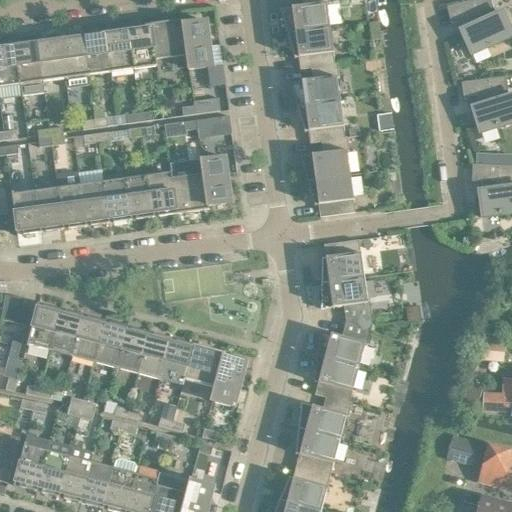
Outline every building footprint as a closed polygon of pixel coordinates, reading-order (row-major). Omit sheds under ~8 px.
[(280,9),(287,34),(329,28),(326,4),(329,4),(328,0),(301,0),(302,6),(280,9)] [(473,0),(446,7),(451,24),(462,21),(464,29),(461,31),(468,47),(468,48),(471,55),(486,49),(485,48),(511,35),(502,12),(493,16),(492,12),(494,12),(490,0),(473,0)] [(172,21),(150,24),(156,66),(156,60),(186,56),(188,70),(189,70),(182,24),(173,25),(172,21)] [(206,21),(182,24),(189,70),(212,66),(206,21)] [(128,27),(127,28),(133,69),(156,66),(150,24),(132,27),(133,31),(129,32),(128,27)] [(106,30),(105,31),(110,72),(133,69),(127,28),(110,30),(110,34),(106,35),(106,30)] [(297,51),(300,70),(337,64),(334,64),(329,28),(287,34),(292,51),(297,51)] [(83,34),(82,34),(88,75),(110,72),(105,31),(87,33),(88,37),(83,38),(83,34)] [(59,37),(65,78),(66,87),(89,84),(88,75),(82,34),(64,36),(65,40),(61,41),(60,37),(59,37)] [(38,40),(37,40),(43,82),(65,78),(59,37),(42,39),(42,44),(38,44),(38,40)] [(14,43),(20,85),(21,96),(44,93),(43,82),(37,40),(19,42),(20,47),(16,47),(15,43),(14,43)] [(0,87),(20,85),(14,43),(0,44),(0,87)] [(290,83),(297,107),(339,102),(336,78),(339,78),(337,64),(300,70),(311,69),(312,80),(290,83)] [(461,83),(463,100),(475,98),(476,107),(472,108),(478,125),(477,126),(480,134),(495,129),(495,128),(511,122),(511,95),(506,97),(506,94),(508,93),(505,77),(461,83)] [(194,106),(193,106),(195,115),(220,112),(218,99),(193,102),(194,106)] [(307,124),(310,143),(347,138),(347,137),(344,138),(339,102),(297,107),(302,125),(307,124)] [(195,115),(193,106),(181,108),(183,116),(195,115)] [(151,112),(139,114),(140,122),(153,121),(151,112)] [(140,122),(139,114),(126,115),(128,124),(140,122)] [(106,118),(94,120),(95,128),(108,127),(106,118)] [(208,119),(196,121),(197,130),(210,128),(208,119)] [(95,128),(94,120),(81,122),(83,130),(95,128)] [(197,130),(196,121),(183,123),(185,131),(197,130)] [(62,127),(49,129),(50,138),(63,136),(62,127)] [(153,127),(141,128),(142,137),(155,135),(153,127)] [(142,137),(141,128),(129,130),(130,139),(142,137)] [(37,131),(38,139),(50,138),(49,129),(37,131)] [(358,130),(349,131),(350,138),(359,136),(358,130)] [(16,131),(4,132),(5,141),(17,139),(16,131)] [(108,133),(96,134),(97,143),(110,141),(108,133)] [(97,143),(96,134),(83,136),(85,145),(97,143)] [(63,136),(50,138),(52,146),(64,144),(63,136)] [(50,138),(38,139),(39,148),(52,146),(50,138)] [(300,157),(307,181),(350,175),(346,152),(349,151),(347,138),(310,143),(310,144),(321,142),(322,154),(300,157)] [(4,147),(6,156),(18,154),(19,163),(30,161),(28,144),(4,147)] [(493,164),(505,164),(505,156),(493,155),(493,164)] [(225,157),(201,160),(207,206),(231,203),(225,157)] [(171,173),(170,173),(176,215),(198,211),(198,208),(207,206),(201,160),(200,161),(202,174),(172,179),(171,173)] [(471,182),(483,182),(483,191),(479,191),(481,210),(480,210),(482,218),(497,216),(497,215),(511,212),(511,166),(472,165),(471,182)] [(82,171),(83,183),(103,180),(102,169),(82,171)] [(55,176),(57,188),(63,230),(64,230),(63,226),(67,225),(68,229),(85,227),(80,185),(78,173),(55,176)] [(170,173),(147,176),(153,218),(154,217),(153,213),(157,213),(158,217),(176,215),(170,173)] [(350,175),(307,181),(312,199),(317,198),(320,218),(355,213),(350,175)] [(147,176),(125,179),(131,221),(131,216),(135,216),(135,220),(153,218),(147,176)] [(125,179),(102,182),(108,224),(109,224),(108,219),(112,219),(113,223),(131,221),(125,179)] [(102,182),(80,185),(85,227),(86,227),(86,222),(90,222),(90,226),(108,224),(102,182)] [(57,188),(35,191),(40,233),(41,233),(40,229),(45,228),(45,232),(63,230),(57,188)] [(40,233),(35,191),(13,194),(13,193),(11,193),(17,236),(18,236),(18,232),(22,231),(23,235),(40,233)] [(0,244),(9,245),(9,232),(0,231),(0,244)] [(321,265),(321,284),(364,278),(358,240),(324,245),(326,265),(321,265)] [(343,306),(345,322),(372,324),(369,301),(367,302),(364,278),(321,284),(321,309),(343,306)] [(9,297),(6,321),(25,326),(27,320),(18,318),(22,306),(24,299),(21,298),(20,298),(9,296),(9,297)] [(26,346),(50,352),(60,310),(43,305),(42,310),(38,309),(39,304),(37,304),(26,346)] [(18,318),(27,320),(30,308),(22,306),(18,318)] [(50,352),(72,357),(82,316),(65,311),(64,315),(60,314),(61,310),(60,310),(50,352)] [(72,357),(94,363),(104,322),(87,317),(86,321),(82,320),(83,316),(82,316),(72,357)] [(94,363),(116,369),(126,327),(109,323),(108,327),(104,326),(105,322),(104,322),(94,363)] [(319,331),(317,357),(358,367),(364,344),(366,345),(372,324),(345,322),(341,337),(319,331)] [(116,369),(138,374),(148,333),(131,329),(130,333),(126,332),(127,328),(126,327),(116,369)] [(14,333),(11,345),(19,348),(23,335),(14,333)] [(138,374),(160,380),(170,339),(153,334),(152,339),(148,338),(149,333),(148,333),(138,374)] [(160,380),(182,385),(192,345),(175,340),(174,344),(170,343),(171,339),(170,339),(160,380)] [(479,363),(498,365),(501,342),(482,341),(480,352),(481,352),(479,363)] [(19,348),(11,345),(8,358),(16,360),(19,348)] [(210,401),(211,401),(223,357),(213,354),(214,350),(192,345),(182,385),(183,386),(184,380),(214,388),(210,401)] [(223,357),(211,401),(234,407),(246,363),(223,357)] [(319,376),(315,395),(351,404),(351,403),(349,403),(358,367),(317,357),(315,375),(319,376)] [(5,390),(14,392),(17,380),(8,378),(5,390)] [(484,392),(483,410),(501,411),(511,412),(511,416),(511,379),(503,379),(502,393),(484,392)] [(467,383),(462,401),(477,405),(482,387),(467,383)] [(26,395),(38,397),(40,388),(27,386),(26,395)] [(40,388),(38,397),(50,399),(52,391),(40,388)] [(300,403),(298,428),(339,439),(345,416),(348,417),(351,404),(315,395),(314,395),(325,398),(322,409),(300,403)] [(71,398),(69,406),(81,409),(83,401),(71,398)] [(20,409),(33,411),(34,402),(22,400),(20,409)] [(83,401),(81,409),(93,413),(96,404),(83,401)] [(34,402),(33,411),(45,413),(47,405),(34,402)] [(67,415),(79,418),(81,409),(69,406),(67,415)] [(114,415),(126,418),(129,410),(116,406),(114,415)] [(81,409),(79,418),(91,421),(93,413),(81,409)] [(129,410),(126,418),(138,421),(141,413),(129,410)] [(158,427),(170,430),(173,421),(160,418),(158,427)] [(110,429),(122,433),(125,424),(112,421),(110,429)] [(173,421),(170,430),(182,433),(185,424),(173,421)] [(125,424),(122,433),(134,436),(137,427),(125,424)] [(301,448),(296,466),(330,475),(339,439),(298,428),(296,447),(301,448)] [(202,438),(214,441),(216,433),(204,429),(202,438)] [(154,441),(167,444),(169,436),(157,432),(154,441)] [(11,436),(8,448),(16,450),(19,438),(11,436)] [(169,436),(167,444),(179,447),(181,439),(169,436)] [(450,458),(482,466),(487,446),(455,437),(450,458)] [(19,487),(36,492),(47,451),(26,445),(26,444),(24,444),(13,486),(15,486),(16,482),(20,483),(19,487)] [(198,452),(210,456),(212,447),(200,444),(198,452)] [(487,446),(482,466),(477,483),(511,492),(511,451),(487,445),(487,446)] [(16,450),(8,448),(4,460),(13,463),(16,450)] [(41,493),(58,497),(69,457),(47,451),(36,492),(37,492),(38,488),(42,489),(41,493)] [(63,499),(80,503),(91,463),(69,457),(58,497),(59,498),(60,493),(64,494),(63,499)] [(113,511),(125,511),(135,474),(137,467),(134,463),(120,459),(115,461),(113,468),(102,509),(103,509),(104,505),(108,506),(107,510),(113,511)] [(85,505),(102,509),(113,468),(91,463),(80,503),(81,503),(82,499),(86,500),(85,505)] [(286,484),(279,500),(320,511),(330,475),(296,466),(291,485),(286,484)] [(0,476),(0,481),(7,484),(11,471),(2,469),(0,476)] [(182,511),(190,480),(189,481),(159,473),(157,480),(148,511),(182,511)] [(130,511),(148,511),(157,480),(135,474),(125,511),(126,511),(130,511)] [(190,480),(182,511),(206,511),(213,486),(190,480)] [(481,496),(466,493),(463,503),(479,507),(477,511),(508,511),(511,504),(481,496)] [(320,511),(279,500),(273,511),(320,511)]
